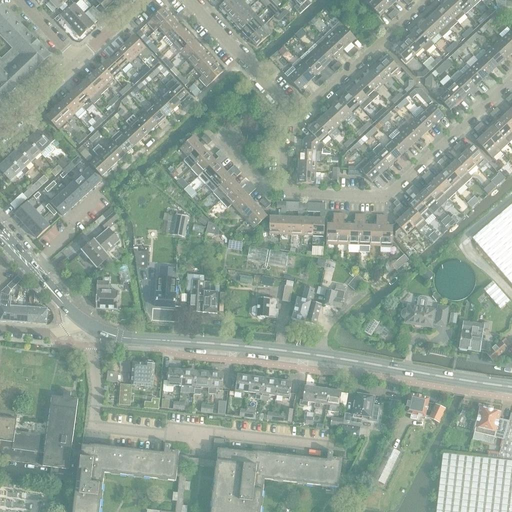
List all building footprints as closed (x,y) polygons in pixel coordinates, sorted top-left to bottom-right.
[(50,0),(50,1),(58,10),(69,0),(68,0),(50,0)] [(108,0),(94,0),(104,10),(112,3),(108,0)] [(241,0),(227,0),(219,8),(226,16),(239,4),(243,2),(241,0)] [(292,0),(297,5),(294,8),(299,14),(311,4),(307,0),(292,0)] [(379,0),(365,0),(380,16),(388,9),(379,0)] [(394,0),(379,0),(388,9),(396,2),(394,0)] [(456,22),(457,21),(464,14),(450,0),(449,0),(442,7),(456,22)] [(450,0),(464,14),(465,14),(472,7),(465,0),(450,0)] [(86,32),(94,25),(74,4),(61,17),(77,34),(76,34),(80,38),(86,32)] [(246,12),(239,4),(226,16),(234,24),(247,12),(246,12)] [(37,67),(49,56),(38,44),(39,44),(14,18),(13,18),(2,7),(0,8),(0,101),(10,92),(11,93),(17,87),(16,86),(37,66),(37,67)] [(97,22),(102,17),(93,7),(87,12),(97,22)] [(278,12),(274,7),(270,11),(274,16),(278,12)] [(449,30),(458,22),(457,21),(456,22),(442,7),(435,14),(449,30)] [(171,17),(164,9),(151,21),(158,28),(171,17)] [(249,9),(246,12),(247,12),(234,24),(241,32),(257,17),(249,9)] [(285,9),(280,14),(283,18),(289,13),(285,9)] [(395,17),(399,14),(395,9),(391,13),(395,17)] [(438,33),(442,37),(449,30),(435,14),(427,21),(438,33)] [(158,28),(166,36),(166,37),(179,25),(171,17),(158,28)] [(241,32),(249,40),(264,25),(257,17),(241,32)] [(490,27),(496,21),(493,18),(487,23),(490,27)] [(347,47),(355,39),(339,21),(331,29),(347,47)] [(427,21),(419,28),(430,41),(438,33),(427,21)] [(487,23),(480,30),(483,33),(490,27),(487,23)] [(166,36),(163,39),(170,47),(173,44),(186,33),(179,25),(166,37),(166,36)] [(271,33),(264,25),(249,40),(256,47),(271,33)] [(511,50),(511,32),(507,27),(499,35),(502,39),(511,50)] [(422,48),(426,52),(434,44),(430,41),(419,28),(411,36),(422,48)] [(301,29),(295,35),(300,40),(306,34),(301,29)] [(331,29),(323,36),(339,54),(347,47),(331,29)] [(173,44),(180,53),(193,41),(186,33),(173,44)] [(137,57),(137,56),(140,59),(143,56),(145,56),(147,56),(148,55),(150,54),(134,36),(125,44),(137,57)] [(323,36),(315,44),(331,61),(339,54),(323,36)] [(411,36),(403,43),(414,55),(422,48),(411,36)] [(471,38),(463,45),(466,48),(474,41),(471,38)] [(511,50),(502,39),(494,47),(505,59),(511,53),(511,50)] [(180,53),(188,60),(200,49),(193,41),(180,53)] [(403,43),(395,50),(406,63),(414,55),(403,43)] [(125,44),(118,51),(130,64),(137,57),(125,44)] [(315,44),(307,51),(323,68),(331,61),(315,44)] [(463,45),(455,52),(459,55),(466,48),(463,45)] [(283,47),(278,52),(282,56),(287,52),(283,47)] [(494,47),(486,54),(498,67),(505,59),(494,47)] [(188,60),(195,69),(208,57),(200,49),(188,60)] [(118,51),(110,58),(122,71),(130,64),(118,51)] [(307,51),(299,58),(315,76),(323,68),(307,51)] [(486,54),(478,61),(490,74),(498,67),(486,54)] [(170,62),(165,57),(162,60),(166,66),(170,62)] [(195,69),(202,76),(215,65),(208,57),(195,69)] [(391,77),(400,69),(388,57),(380,64),(391,77)] [(110,58),(102,66),(114,78),(122,71),(110,58)] [(291,66),(292,67),(307,83),(315,76),(299,58),(291,66)] [(478,61),(471,68),(470,68),(482,81),(490,74),(478,61)] [(445,62),(439,67),(442,70),(448,65),(445,62)] [(471,68),(466,63),(458,71),(463,75),(462,76),(474,88),(482,81),(470,68),(471,68)] [(380,64),(372,72),(383,84),(391,77),(380,64)] [(215,65),(202,76),(199,80),(206,88),(222,72),(215,65)] [(102,66),(94,73),(106,86),(114,78),(102,66)] [(292,67),(284,74),(299,91),(307,83),(292,67)] [(155,76),(160,71),(157,68),(152,72),(155,76)] [(459,71),(450,79),(451,80),(454,83),(466,96),(470,92),(473,96),(477,92),(474,88),(462,76),(463,75),(459,71)] [(372,72),(364,79),(375,91),(383,84),(372,72)] [(100,96),(101,96),(108,89),(106,86),(94,73),(86,80),(100,96)] [(185,78),(180,73),(176,76),(181,82),(185,78)] [(379,95),(375,91),(364,79),(356,86),(371,103),(379,95)] [(93,104),(93,103),(94,105),(102,97),(101,96),(100,96),(86,80),(78,88),(93,104)] [(451,80),(443,87),(446,90),(458,103),(466,96),(454,83),(451,80)] [(141,82),(136,87),(140,90),(141,89),(143,92),(147,89),(141,82)] [(177,83),(169,91),(181,104),(189,96),(177,83)] [(359,106),(363,110),(371,103),(356,86),(348,94),(359,106)] [(78,88),(70,95),(85,111),(93,104),(78,88)] [(433,102),(421,89),(415,89),(409,95),(412,99),(417,94),(429,106),(423,111),(435,124),(443,116),(432,104),(433,102)] [(446,90),(438,97),(450,110),(458,103),(446,90)] [(169,91),(162,98),(173,111),(181,104),(169,91)] [(348,94),(340,101),(352,113),(359,106),(348,94)] [(74,115),(77,118),(85,111),(70,95),(62,102),(74,115)] [(119,100),(115,96),(110,100),(114,104),(119,100)] [(120,101),(124,105),(129,101),(126,98),(125,98),(125,97),(120,101)] [(162,98),(154,105),(165,118),(173,111),(162,98)] [(340,101),(332,108),(344,121),(352,113),(340,101)] [(62,102),(54,110),(66,122),(74,115),(62,102)] [(154,105),(146,113),(157,125),(165,118),(154,105)] [(114,111),(111,108),(103,115),(107,118),(114,111)] [(332,108),(324,116),(336,128),(344,121),(332,108)] [(117,113),(120,117),(125,113),(121,109),(117,113)] [(54,110),(46,117),(58,130),(66,122),(54,110)] [(423,111),(415,119),(427,131),(435,124),(423,111)] [(511,115),(509,112),(501,119),(511,131),(511,115)] [(146,113),(138,120),(149,133),(157,125),(146,113)] [(133,115),(125,123),(130,127),(141,140),(149,133),(138,120),(133,115)] [(112,124),(117,120),(113,116),(109,121),(112,124)] [(324,116),(316,123),(328,135),(336,128),(324,116)] [(415,119),(407,126),(419,139),(427,131),(415,119)] [(511,131),(501,119),(493,126),(508,143),(511,139),(511,131)] [(109,121),(104,125),(108,129),(112,124),(109,121)] [(404,122),(396,130),(411,146),(419,139),(407,126),(404,122)] [(322,149),(325,147),(320,142),(328,135),(316,123),(308,130),(311,133),(303,140),(322,149)] [(501,151),(501,150),(508,143),(493,126),(485,134),(501,151)] [(130,127),(122,135),(133,147),(141,140),(130,127)] [(388,137),(391,141),(403,153),(411,146),(396,130),(388,137)] [(38,132),(28,141),(40,154),(45,159),(53,151),(54,150),(49,145),(50,145),(52,143),(56,148),(60,145),(55,140),(47,131),(41,136),(38,132)] [(119,132),(111,139),(114,142),(126,155),(133,147),(122,135),(119,132)] [(485,134),(477,141),(493,158),(501,151),(485,134)] [(351,144),(355,140),(352,136),(347,141),(351,144)] [(180,148),(188,157),(200,145),(193,137),(180,148)] [(316,163),(316,152),(322,152),(322,149),(303,140),(303,151),(299,151),(298,163),(316,163)] [(28,141),(18,150),(31,163),(40,154),(28,141)] [(391,141),(384,148),(395,161),(403,153),(391,141)] [(114,142),(106,149),(118,162),(126,155),(114,142)] [(358,142),(353,146),(356,150),(361,146),(358,142)] [(372,152),(376,155),(387,168),(395,161),(384,148),(383,148),(380,144),(372,152)] [(188,157),(184,161),(190,169),(195,164),(208,153),(200,145),(188,157)] [(464,153),(476,165),(476,166),(478,169),(487,161),(472,145),(464,153)] [(98,146),(92,151),(96,154),(98,157),(110,169),(118,162),(106,149),(104,151),(98,146)] [(25,168),(31,163),(18,150),(9,158),(21,172),(25,175),(29,172),(25,168)] [(190,169),(198,177),(202,172),(215,161),(208,153),(195,164),(190,169)] [(218,164),(226,157),(223,153),(219,157),(215,161),(202,172),(202,173),(198,177),(205,185),(210,181),(209,180),(222,169),(218,164)] [(464,153),(456,160),(468,173),(469,172),(476,166),(476,165),(464,153)] [(376,155),(368,163),(379,175),(387,168),(376,155)] [(102,177),(110,169),(98,157),(90,164),(102,177)] [(9,158),(0,166),(0,170),(10,182),(16,177),(19,181),(25,175),(21,172),(9,158)] [(348,171),(348,176),(355,176),(366,176),(371,183),(379,175),(368,163),(364,159),(356,166),(355,168),(349,168),(348,171)] [(66,160),(59,166),(62,169),(69,163),(66,160)] [(464,184),(473,176),(469,172),(468,173),(456,160),(448,167),(464,184)] [(298,163),(298,173),(315,173),(316,163),(298,163)] [(445,171),(441,175),(456,192),(464,184),(448,167),(445,164),(441,167),(445,171)] [(89,168),(81,175),(93,189),(101,181),(89,168)] [(210,181),(205,185),(212,192),(217,188),(229,177),(233,173),(230,170),(226,173),(222,169),(209,180),(210,181)] [(171,173),(170,174),(174,178),(179,174),(174,170),(171,173)] [(298,173),(298,184),(320,185),(320,174),(315,174),(315,173),(298,173)] [(81,175),(73,182),(86,196),(93,189),(81,175)] [(433,175),(429,178),(433,182),(448,198),(448,199),(456,192),(441,175),(436,179),(433,175),(433,176),(433,175)] [(38,190),(42,186),(47,181),(43,176),(34,185),(38,190)] [(212,192),(220,200),(237,185),(229,177),(217,188),(212,192)] [(429,185),(425,189),(440,206),(441,206),(448,199),(448,198),(433,182),(429,178),(426,181),(429,185)] [(73,182),(66,189),(78,202),(86,196),(73,182)] [(241,189),(237,185),(220,200),(227,208),(231,205),(252,185),(249,182),(241,189)] [(493,182),(484,188),(488,193),(497,187),(493,182)] [(34,185),(23,195),(27,199),(38,190),(34,185)] [(188,185),(184,189),(191,197),(196,193),(188,185)] [(255,189),(252,185),(231,205),(239,212),(251,201),(247,196),(255,189)] [(66,189),(58,196),(71,209),(78,202),(66,189)] [(416,190),(413,193),(417,196),(428,209),(433,214),(440,206),(425,189),(420,194),(416,190)] [(57,194),(49,202),(63,217),(71,209),(58,196),(57,194)] [(409,204),(412,208),(412,207),(424,220),(425,221),(433,214),(428,209),(417,196),(409,204)] [(475,197),(467,203),(472,208),(479,202),(475,197)] [(239,212),(246,220),(259,209),(251,201),(239,212)] [(27,202),(14,215),(22,223),(35,211),(27,202)] [(511,203),(472,238),(511,284),(511,203)] [(404,208),(401,211),(404,215),(416,227),(424,220),(412,207),(412,208),(407,212),(404,208)] [(110,209),(102,216),(106,220),(114,213),(110,209)] [(266,217),(259,209),(246,220),(253,229),(266,217)] [(35,211),(22,223),(29,231),(42,218),(35,211)] [(401,218),(396,222),(408,235),(416,227),(404,215),(401,211),(397,215),(401,218)] [(106,220),(101,225),(105,230),(117,220),(119,219),(114,213),(106,220)] [(338,215),(333,214),(333,224),(327,224),(326,244),(337,245),(338,215)] [(202,215),(198,221),(206,227),(208,223),(209,223),(210,221),(202,215)] [(349,225),(343,225),(344,215),(338,215),(337,245),(348,245),(349,225)] [(348,245),(348,250),(359,250),(360,215),(355,215),(354,225),(349,225),(348,245)] [(370,251),(370,246),(371,226),(365,225),(365,216),(360,215),(359,250),(370,251)] [(185,238),(188,218),(175,216),(174,224),(169,223),(168,227),(166,235),(185,238)] [(370,246),(380,246),(381,216),(377,216),(376,226),(371,226),(370,246)] [(381,216),(380,246),(380,252),(391,252),(391,247),(392,247),(393,227),(387,226),(387,216),(381,216)] [(269,234),(280,235),(281,217),(270,217),(269,234)] [(280,235),(291,235),(291,218),(281,217),(280,235)] [(42,218),(29,231),(37,239),(50,227),(42,218)] [(291,235),(301,235),(302,218),(291,218),(291,235)] [(301,235),(312,236),(313,219),(302,218),(301,235)] [(324,219),(313,219),(312,236),(323,236),(324,219)] [(215,225),(209,223),(208,223),(206,233),(218,236),(219,230),(215,225)] [(192,230),(203,234),(205,228),(194,224),(192,230)] [(119,241),(109,229),(95,241),(94,240),(82,251),(83,253),(82,254),(87,260),(88,259),(97,269),(101,265),(104,269),(112,262),(105,253),(108,251),(110,252),(116,247),(114,245),(119,241)] [(429,236),(434,242),(439,237),(434,231),(429,236)] [(313,254),(323,255),(324,246),(313,246),(313,254)] [(247,259),(266,263),(268,250),(250,247),(247,259)] [(268,263),(286,267),(288,254),(270,251),(268,263)] [(138,252),(134,252),(137,269),(140,269),(147,269),(148,252),(138,252)] [(404,255),(391,265),(396,271),(409,260),(404,255)] [(477,283),(477,278),(475,275),(473,271),(470,268),(467,265),(464,264),(460,263),(457,263),(452,263),(449,265),(446,267),(443,269),(441,272),(439,275),(438,279),(437,283),(438,287),(439,290),(441,294),(444,297),(448,300),(451,301),(455,302),(458,302),(462,302),(466,301),(469,298),(471,296),(474,293),(475,290),(477,287),(477,283)] [(117,267),(120,284),(131,282),(127,265),(117,267)] [(424,266),(417,273),(428,283),(430,280),(434,275),(428,270),(424,266)] [(158,278),(156,308),(174,309),(175,294),(176,280),(175,280),(176,269),(160,267),(159,278),(158,278)] [(188,275),(186,291),(191,292),(190,312),(202,313),(205,283),(204,276),(200,276),(188,275)] [(262,284),(273,286),(275,278),(264,275),(262,284)] [(0,305),(0,322),(9,323),(11,297),(8,296),(10,291),(18,283),(21,280),(17,276),(14,279),(0,293),(1,295),(1,296),(0,305)] [(239,282),(251,284),(252,277),(240,276),(239,282)] [(356,293),(366,284),(356,276),(348,285),(356,293)] [(285,287),(282,302),(290,303),(293,282),(286,281),(286,287),(285,287)] [(117,310),(118,292),(111,291),(111,289),(109,289),(109,282),(97,282),(96,310),(117,310)] [(493,282),(483,290),(500,310),(510,301),(493,282)] [(205,283),(202,313),(202,314),(217,315),(218,293),(215,293),(216,283),(205,283)] [(341,309),(346,288),(336,285),(335,292),(326,290),(323,305),(334,308),(334,307),(341,309)] [(305,323),(306,323),(311,302),(314,290),(305,287),(302,300),(297,299),(292,320),(305,323)] [(28,308),(27,324),(46,325),(47,309),(34,308),(34,294),(30,289),(28,308)] [(432,297),(437,303),(441,299),(436,293),(432,297)] [(11,297),(9,323),(27,324),(28,308),(15,307),(16,299),(11,297)] [(402,313),(402,315),(402,316),(403,318),(405,319),(406,319),(406,323),(431,327),(432,321),(436,321),(436,325),(445,326),(448,308),(439,307),(438,313),(434,312),(434,311),(425,309),(427,300),(426,298),(420,297),(419,299),(417,308),(408,307),(408,311),(406,310),(404,311),(403,312),(402,313)] [(278,319),(278,310),(276,310),(276,300),(258,298),(257,307),(254,307),(252,309),(252,314),(254,316),(257,316),(257,318),(258,318),(259,320),(263,320),(265,318),(278,319)] [(321,305),(311,302),(306,323),(316,325),(321,305)] [(372,318),(363,332),(371,337),(379,323),(372,318)] [(463,322),(458,349),(459,349),(459,350),(466,352),(466,350),(469,351),(473,324),(463,322)] [(473,324),(469,351),(480,353),(480,350),(486,351),(488,341),(482,340),(484,328),(489,329),(490,324),(484,323),(484,325),(473,324)] [(507,349),(501,341),(486,354),(492,362),(507,349)] [(153,387),(155,364),(154,364),(152,362),(148,361),(145,363),(145,364),(133,363),(131,386),(132,386),(153,387)] [(164,381),(163,392),(173,392),(173,386),(181,387),(182,371),(168,370),(167,381),(164,381)] [(181,387),(181,393),(194,394),(196,372),(182,371),(181,387)] [(116,383),(118,373),(108,372),(107,382),(116,383)] [(194,394),(194,395),(200,395),(201,388),(208,389),(209,373),(196,372),(194,394)] [(208,389),(208,394),(216,395),(216,391),(222,391),(223,375),(223,374),(209,373),(208,389)] [(241,392),(248,393),(251,377),(237,375),(234,398),(240,399),(241,392)] [(261,401),(264,379),(251,377),(248,393),(256,394),(255,400),(261,401)] [(268,396),(276,396),(278,381),(264,379),(261,401),(267,402),(268,396)] [(291,383),(278,381),(276,396),(283,398),(283,399),(289,400),(291,383)] [(121,385),(119,405),(130,406),(132,386),(131,386),(121,385)] [(308,402),(315,403),(317,388),(305,386),(302,401),(300,400),(299,405),(307,407),(308,402)] [(320,404),(327,405),(329,390),(317,388),(315,403),(314,408),(319,409),(320,404)] [(329,390),(327,405),(326,411),(338,413),(341,392),(329,390)] [(0,459),(2,460),(37,464),(38,452),(44,453),(43,465),(43,467),(44,467),(51,468),(50,479),(77,482),(78,469),(79,469),(82,446),(76,445),(74,445),(72,444),(73,436),(78,400),(71,399),(70,399),(71,393),(64,392),(63,395),(63,398),(52,397),(47,431),(47,435),(15,431),(16,425),(17,419),(0,416),(0,459)] [(341,432),(341,434),(356,437),(358,437),(361,419),(362,416),(370,417),(370,421),(377,422),(380,407),(380,408),(380,407),(372,406),(374,398),(372,397),(372,396),(366,395),(366,396),(364,396),(364,395),(358,394),(358,395),(356,395),(353,414),(345,413),(343,425),(341,432)] [(425,418),(429,399),(409,394),(404,414),(411,415),(410,419),(416,420),(417,417),(425,418)] [(152,403),(151,409),(158,410),(159,399),(152,399),(152,403)] [(391,400),(390,410),(397,412),(398,401),(391,400)] [(438,423),(445,410),(435,405),(429,419),(438,423)] [(508,422),(499,420),(501,413),(493,411),(493,410),(488,409),(488,410),(480,408),(473,440),(482,442),(484,434),(504,439),(508,422)] [(291,423),(293,410),(285,409),(284,422),(291,423)] [(245,417),(253,418),(254,411),(246,410),(245,417)] [(463,411),(458,422),(465,425),(470,413),(463,411)] [(498,460),(488,459),(443,454),(436,511),(511,511),(511,413),(510,413),(508,422),(504,439),(500,454),(498,460)] [(331,417),(330,425),(342,426),(343,419),(331,417)] [(99,511),(103,484),(103,482),(103,480),(104,474),(176,482),(176,477),(179,477),(177,493),(173,493),(172,501),(176,501),(176,506),(175,511),(165,511),(159,511),(147,510),(146,511),(260,511),(264,488),(264,486),(264,484),(264,480),(302,484),(339,489),(339,484),(342,459),(332,458),(333,453),(333,452),(328,452),(327,461),(324,460),(323,460),(281,455),(276,454),(272,454),(269,454),(257,452),(257,454),(219,449),(217,461),(216,468),(214,484),(211,511),(186,511),(187,506),(183,506),(183,503),(185,490),(189,490),(190,482),(186,482),(188,465),(189,457),(179,455),(179,452),(170,451),(170,446),(165,445),(165,446),(165,449),(164,453),(99,446),(100,443),(94,442),(94,447),(90,446),(83,446),(82,446),(79,469),(78,469),(77,482),(76,484),(73,511),(99,511)] [(387,446),(371,478),(385,485),(401,453),(387,446)]
